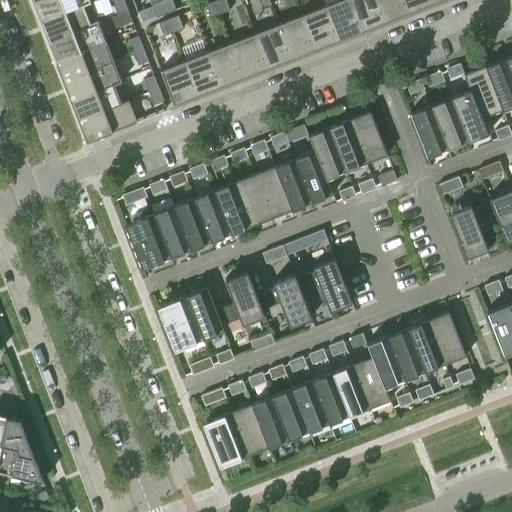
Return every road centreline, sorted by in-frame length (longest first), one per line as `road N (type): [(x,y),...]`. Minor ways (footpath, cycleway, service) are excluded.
road 1 (residential): [(62,182),(373,56)]
road 2 (tertiary): [(141,490),(25,195)]
road 3 (residential): [(179,474),(62,182)]
road 4 (residential): [(0,231),(107,503)]
road 5 (residential): [(392,308),(355,209),(421,182)]
road 6 (residential): [(62,182),(0,21)]
road 7 (residential): [(373,56),(511,3)]
road 8 (residential): [(373,56),(421,182)]
